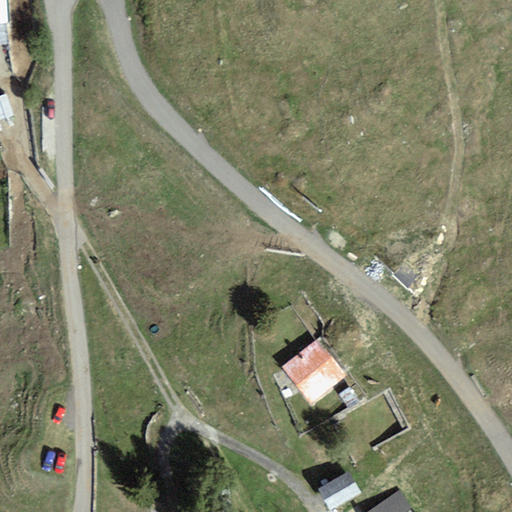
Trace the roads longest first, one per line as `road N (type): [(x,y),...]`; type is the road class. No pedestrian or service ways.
road 1 (track): [(111,0),(115,32),(151,101),(262,208),(407,324),(511,469)]
road 2 (track): [(75,511),(80,385),(65,273),(63,0)]
road 3 (track): [(170,511),(160,453),(174,440),(220,442),(260,463),(314,511)]
